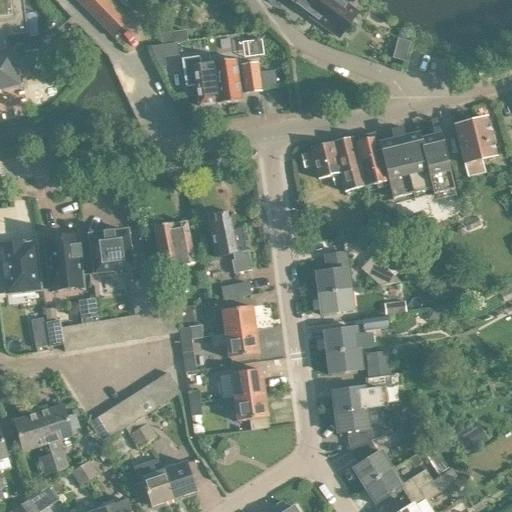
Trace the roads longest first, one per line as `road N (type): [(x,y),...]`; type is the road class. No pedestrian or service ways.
road 1 (residential): [(312,458),(267,131)]
road 2 (tertiary): [(0,167),(267,131)]
road 3 (residential): [(448,96),(319,52),(250,0)]
road 4 (tertiary): [(267,131),(448,96)]
